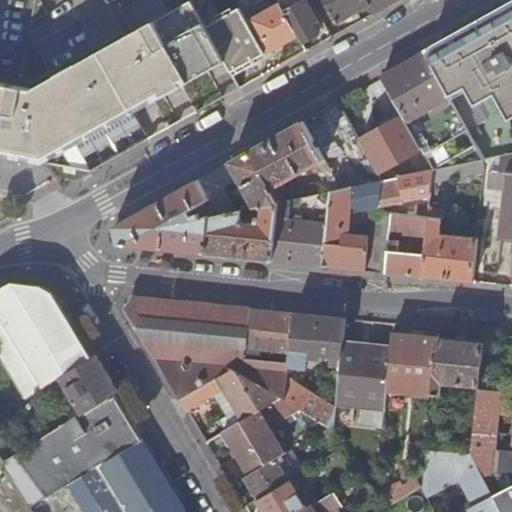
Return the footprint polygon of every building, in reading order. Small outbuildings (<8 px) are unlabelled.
[(134,112),(226,60),(205,25),(191,0),(168,13),(33,89),(0,81),(0,153),(43,162),(134,112)] [(191,0),(205,25),(219,16),(210,0),(191,0)] [(297,36),(301,43),(317,33),(311,22),(316,19),(305,0),(280,0),(278,1),(280,5),(297,36)] [(324,0),(337,24),(370,6),(366,0),(324,0)] [(366,0),(370,6),(374,14),(397,0),(366,0)] [(511,4),(425,53),(450,98),(466,88),(476,106),(478,105),(496,95),(510,120),(511,118),(511,4)] [(269,52),(297,36),(280,5),(253,21),(269,52)] [(425,53),(382,77),(403,117),(421,150),(433,171),(433,172),(485,161),(469,133),(450,98),(425,53)] [(134,112),(43,162),(91,172),(127,150),(149,137),(134,112)] [(403,117),(360,141),(378,174),(421,150),(403,117)] [(315,168),(328,193),(331,193),(341,190),(304,121),(115,227),(119,245),(272,261),(279,202),(281,202),(274,190),(284,184),(315,168)] [(511,155),(501,157),(500,171),(490,170),(488,188),(504,189),(498,240),(511,241),(511,155)] [(485,161),(433,172),(432,184),(483,173),(485,161)] [(415,175),(382,182),(379,206),(419,198),(415,175)] [(327,225),(322,266),(366,271),(370,237),(368,237),(343,235),(345,213),(379,206),(382,182),(341,190),(331,193),(327,225)] [(274,190),(281,202),(291,200),(315,196),(313,187),(289,193),(284,184),(274,190)] [(289,220),(327,225),(331,193),(328,193),(315,196),(291,200),(289,220)] [(279,202),(272,261),(322,266),(327,225),(289,220),(291,200),(281,202),(279,202)] [(442,210),(429,209),(428,217),(429,217),(427,238),(425,255),(423,277),(471,282),(476,237),(440,234),(442,210)] [(370,237),(366,271),(372,272),(378,212),(372,211),(368,237),(370,237)] [(378,212),(372,272),(385,273),(388,239),(389,233),(391,213),(378,212)] [(417,215),(391,213),(389,233),(415,236),(427,238),(429,217),(428,217),(423,216),(417,215)] [(425,255),(427,238),(415,236),(414,246),(413,253),(425,255)] [(388,239),(385,273),(423,277),(425,255),(413,253),(414,246),(399,244),(400,241),(388,239)] [(0,289),(0,357),(26,400),(37,393),(48,386),(60,379),(92,360),(51,294),(44,289),(42,287),(12,282),(0,289)] [(291,352),(295,314),(134,297),(128,311),(182,401),(234,369),(249,379),(269,391),(281,399),(285,401),(290,362),(245,358),(246,348),(291,352)] [(342,344),(344,319),(295,314),(291,352),(290,362),(285,401),(328,429),(333,431),(335,409),(295,383),(295,382),(300,383),(304,353),(310,354),(310,359),(322,361),(323,355),(331,357),(329,368),(333,368),(333,373),(338,374),(342,344)] [(434,378),(438,339),(393,335),(392,350),(390,374),(434,378)] [(479,378),(482,344),(438,339),(434,378),(433,395),(441,396),(443,385),(478,389),(479,378)] [(386,424),(390,374),(392,350),(342,344),(338,374),(336,404),(362,408),(361,421),(386,424)] [(82,416),(114,396),(118,393),(96,358),(92,360),(60,379),(82,416)] [(234,369),(182,401),(190,414),(217,398),(226,392),(232,401),(244,422),(259,412),(281,399),(269,391),(260,396),(249,379),(234,369)] [(511,452),(495,451),(501,392),(486,391),(487,379),(479,378),(478,389),(472,441),(471,454),(484,479),(504,475),(511,472),(511,452)] [(48,386),(37,393),(43,402),(53,395),(48,386)] [(226,392),(217,398),(222,407),(232,401),(226,392)] [(13,460),(41,507),(68,490),(81,511),(184,511),(114,396),(82,416),(13,460)] [(232,401),(222,407),(229,418),(221,423),(228,432),(244,422),(232,401)] [(228,432),(225,434),(251,476),(286,455),(287,454),(259,412),(244,422),(228,432)] [(326,447),(332,455),(343,448),(333,431),(328,429),(324,431),(331,444),(326,447)] [(427,450),(471,454),(472,441),(428,437),(427,450)] [(501,511),(493,496),(484,479),(471,454),(427,450),(424,476),(423,489),(427,497),(459,480),(473,507),(467,510),(468,511),(501,511)] [(251,476),(245,479),(258,501),(294,478),(298,476),(286,455),(251,476)] [(7,464),(36,510),(41,507),(13,460),(7,464)] [(511,511),(511,472),(504,475),(510,488),(493,496),(501,511),(511,511)] [(389,509),(423,489),(424,476),(418,481),(416,479),(402,487),(400,484),(381,494),(389,509)] [(294,478),(258,501),(265,511),(302,511),(317,503),(312,496),(302,502),(295,491),(300,488),(294,478)] [(333,511),(341,508),(332,493),(317,503),(302,511),(333,511)]
